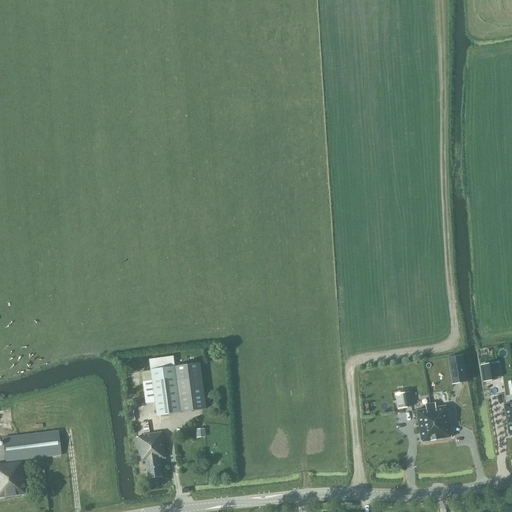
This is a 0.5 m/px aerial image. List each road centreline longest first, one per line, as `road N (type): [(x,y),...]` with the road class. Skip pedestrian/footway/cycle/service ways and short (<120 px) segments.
road 1 (track): [(438,0),(458,345),(349,371),(359,493)]
road 2 (unclassified): [(163,511),(298,495),(441,493),(511,480)]
road 3 (track): [(289,338),(308,495)]
